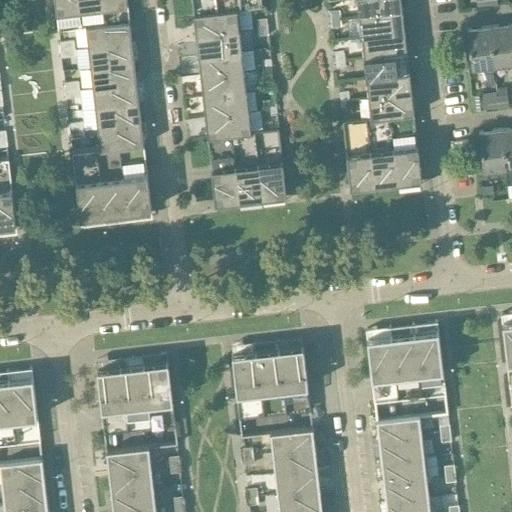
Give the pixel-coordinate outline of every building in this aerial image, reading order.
[(127,2),(126,0),(54,0),(55,10),(127,2)] [(402,11),(400,0),(356,0),(358,16),(402,11)] [(238,29),(236,9),(236,8),(192,13),(195,34),(238,29)] [(340,18),(339,9),(329,10),(330,19),(340,18)] [(404,31),(402,11),(358,16),(361,36),(404,31)] [(267,26),(266,18),(256,19),(257,27),(267,26)] [(341,26),(340,18),(330,19),(331,27),(341,26)] [(131,41),(130,33),(129,20),(85,25),(87,47),(131,41)] [(511,31),(511,23),(490,26),(494,64),(511,62),(511,31)] [(268,34),(267,26),(257,27),(258,36),(268,34)] [(480,27),(467,28),(467,32),(471,67),(481,66),(486,80),(496,79),(494,64),(490,26),(480,27)] [(240,49),(238,29),(195,34),(197,54),(240,49)] [(406,51),(404,31),(361,36),(363,56),(406,51)] [(74,48),(73,40),(59,41),(60,49),(74,48)] [(134,62),(133,53),(131,41),(87,47),(90,67),(134,62)] [(75,56),(74,48),(60,49),(60,58),(75,56)] [(243,70),(240,49),(197,54),(199,75),(243,70)] [(344,58),(344,50),(334,51),(334,59),(344,58)] [(409,71),(406,51),(363,56),(365,76),(409,71)] [(271,67),(270,58),(260,59),(261,68),(271,67)] [(345,67),(344,58),(334,59),(335,68),(345,67)] [(136,82),(135,73),(134,62),(90,67),(92,87),(136,82)] [(272,75),(271,67),(261,68),(262,76),(272,75)] [(245,90),(243,70),(199,75),(202,95),(245,90)] [(411,91),(409,71),(365,76),(368,96),(411,91)] [(79,88),(78,80),(63,82),(64,90),(79,88)] [(138,102),(137,93),(136,82),(92,87),(94,107),(138,102)] [(80,97),(79,88),(64,90),(65,98),(80,97)] [(247,110),(245,90),(202,95),(204,115),(247,110)] [(349,99),(348,90),(338,92),(339,100),(349,99)] [(413,113),(411,91),(368,96),(370,118),(413,113)] [(508,105),(507,94),(497,95),(499,106),(508,105)] [(499,106),(497,95),(487,96),(488,108),(499,106)] [(276,107),(275,99),(265,100),(266,108),(276,107)] [(350,107),(349,99),(339,100),(340,108),(350,107)] [(141,122),(140,114),(138,102),(94,107),(97,128),(141,122)] [(277,115),(276,107),(266,108),(267,116),(277,115)] [(250,132),(247,110),(204,115),(207,137),(250,132)] [(84,129),(83,121),(68,123),(69,131),(84,129)] [(143,144),(142,134),(141,122),(97,128),(99,149),(143,144)] [(511,126),(501,128),(505,167),(511,166),(511,126)] [(501,128),(492,129),(478,131),(483,169),(505,167),(501,128)] [(84,137),(84,129),(69,131),(70,139),(84,137)] [(421,177),(418,156),(417,143),(345,152),(347,164),(349,185),(419,177),(420,177),(421,177)] [(285,192),(283,171),(282,159),(210,167),(214,200),(214,201),(216,201),(216,200),(273,194),(285,192)] [(148,186),(147,174),(146,171),(75,179),(79,216),(151,208),(148,186)] [(492,185),(481,186),(482,195),(493,194),(492,185)] [(0,225),(15,223),(13,201),(11,187),(0,187),(0,225)] [(511,319),(501,321),(503,341),(506,362),(511,361),(511,319)] [(437,328),(414,331),(418,372),(442,369),(440,348),(437,328)] [(414,331),(390,333),(394,375),(418,372),(414,331)] [(390,333),(366,336),(371,377),(394,375),(390,333)] [(285,346),(278,347),(283,387),(307,384),(302,345),(302,344),(285,346)] [(261,349),(254,350),(259,389),(283,387),(278,347),(274,347),(261,349)] [(238,352),(231,352),(233,370),(235,392),(259,389),(254,350),(250,350),(238,352)] [(167,360),(143,362),(148,402),(172,399),(167,360)] [(143,362),(120,365),(124,405),(148,402),(143,362)] [(120,365),(96,368),(101,407),(124,405),(120,365)] [(32,374),(8,377),(13,418),(37,416),(32,374)] [(8,377),(0,377),(0,419),(13,418),(8,377)] [(418,414),(375,419),(376,424),(376,428),(378,439),(420,434),(418,414)] [(449,431),(448,422),(438,424),(439,432),(449,431)] [(312,427),(269,431),(271,452),(315,447),(312,427)] [(450,439),(449,431),(439,432),(440,440),(450,439)] [(420,434),(378,439),(378,444),(379,448),(380,459),(423,455),(420,434)] [(148,446),(106,450),(108,471),(150,466),(148,446)] [(253,454),(252,446),(242,447),(242,455),(253,454)] [(315,447),(271,452),(274,472),(317,467),(315,447)] [(254,463),(253,454),(242,455),(243,464),(254,463)] [(179,463),(178,455),(168,456),(169,464),(179,463)] [(423,455),(380,459),(381,464),(381,468),(382,480),(425,475),(423,455)] [(42,456),(0,460),(0,470),(1,481),(44,476),(42,456)] [(180,471),(179,463),(169,464),(170,472),(180,471)] [(454,472),(453,464),(443,465),(444,473),(454,472)] [(150,466),(108,471),(111,491),(152,486),(150,466)] [(317,467),(274,472),(276,492),(319,488),(317,467)] [(455,481),(454,472),(444,473),(445,482),(455,481)] [(425,475),(382,480),(383,484),(383,489),(385,500),(427,495),(425,475)] [(44,476),(1,481),(4,502),(46,497),(44,476)] [(152,486),(111,491),(113,511),(155,506),(152,486)] [(257,495),(256,486),(246,487),(247,496),(257,495)] [(319,488),(276,492),(278,511),(285,511),(322,508),(319,488)] [(427,495),(385,500),(385,505),(386,509),(385,511),(440,511),(439,494),(427,495)] [(184,503),(183,495),(173,496),(173,504),(184,503)] [(258,503),(257,495),(247,496),(248,504),(258,503)] [(47,511),(46,497),(4,502),(4,511),(47,511)] [(182,511),(184,511),(184,503),(173,504),(174,511),(182,511)]
